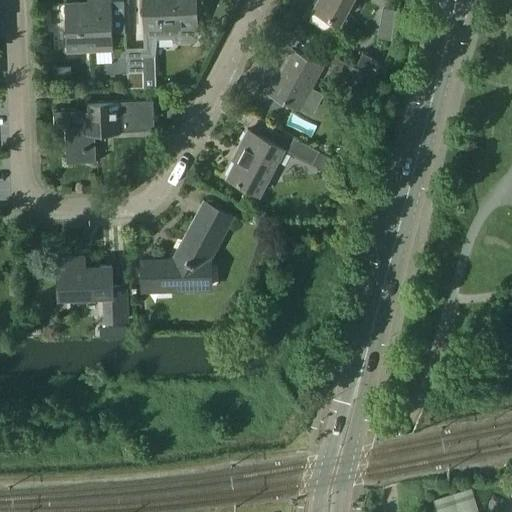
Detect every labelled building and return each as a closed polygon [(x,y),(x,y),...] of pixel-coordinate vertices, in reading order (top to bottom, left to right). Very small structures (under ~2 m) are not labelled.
[(96,0),(97,2),(68,3),(70,50),(113,47),(111,0),(96,0)] [(196,0),(144,0),(146,46),(127,47),(129,88),(148,87),(146,54),(157,53),(156,37),(175,36),(175,38),(178,41),(195,40),(198,37),(196,0)] [(318,0),(315,8),(316,8),(309,20),(330,31),(336,19),(341,22),(352,0),(318,0)] [(323,62),(293,46),(270,90),(300,106),(323,62)] [(366,70),(336,54),(329,66),(360,82),(366,70)] [(90,108),(56,110),(56,126),(67,126),(69,162),(100,161),(98,132),(154,130),(153,98),(90,101),(90,108)] [(285,147),(250,129),(240,148),(244,149),(230,176),(262,192),(285,147)] [(321,149),(296,136),(288,151),(314,164),(321,149)] [(176,259),(144,259),(144,288),(210,286),(209,257),(208,256),(230,213),(205,201),(176,259)] [(85,255),(59,257),(61,296),(105,294),(106,319),(128,319),(126,285),(113,286),(112,263),(85,265),(85,255)] [(479,511),(472,488),(433,501),(436,511),(479,511)]
